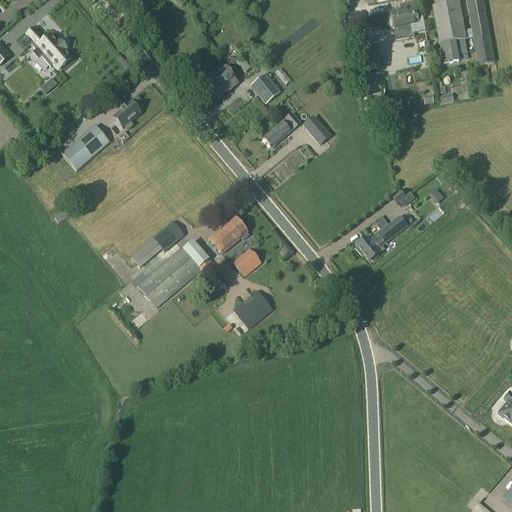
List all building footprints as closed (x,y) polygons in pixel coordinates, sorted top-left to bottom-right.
[(464,0),(477,67),(493,64),(481,0),(464,0)] [(399,11),(389,13),(390,21),(392,30),(393,30),(395,41),(412,38),(412,35),(423,33),(420,16),(415,17),(414,13),(419,12),(417,3),(398,6),(399,11)] [(438,46),(439,52),(436,52),(438,66),(442,65),(442,66),(467,61),(463,42),(465,41),(458,3),(430,8),(438,47),(438,46)] [(70,60),(63,53),(64,51),(58,44),(56,46),(50,38),(44,43),(44,42),(42,43),(32,32),(26,37),(27,38),(18,46),(24,53),(30,47),(34,52),(31,55),(37,61),(40,59),(49,69),(52,67),(57,72),(62,67),(63,68),(65,66),(64,65),(70,60)] [(380,71),(375,45),(354,49),(358,74),(380,71)] [(243,57),(235,64),(244,75),(253,68),(243,57)] [(211,90),(217,98),(225,91),(227,93),(236,85),(229,76),(230,75),(225,68),(216,76),(218,77),(209,85),(212,89),(211,90)] [(264,105),(278,94),(264,77),(250,88),(264,105)] [(450,86),(452,99),(464,98),(463,85),(450,86)] [(129,104),(112,119),(119,127),(122,130),(123,129),(126,132),(132,127),(129,124),(139,116),(129,104)] [(291,115),(284,122),(262,141),(270,150),(299,125),(291,115)] [(329,138),(312,119),(302,128),(318,147),(329,138)] [(108,144),(93,127),(60,157),(75,174),(108,144)] [(26,174),(33,168),(30,165),(23,170),(26,174)] [(53,220),(57,226),(70,217),(66,210),(53,220)] [(247,237),(246,235),(233,219),(208,241),(221,256),(240,240),(241,242),(247,237)] [(356,249),(354,250),(360,257),(361,256),(368,264),(370,262),(371,263),(377,259),(375,257),(382,252),(380,249),(405,228),(398,219),(387,227),(380,219),(373,224),(380,233),(372,240),(375,243),(371,247),(365,240),(355,248),(356,249)] [(153,240),(161,251),(164,254),(183,237),(172,224),(153,240)] [(180,249),(135,288),(155,311),(199,274),(205,281),(216,271),(208,261),(192,242),(182,251),(180,249)] [(231,265),(243,279),(260,265),(248,251),(231,265)] [(223,291),(232,287),(229,282),(220,286),(223,291)] [(238,307),(232,312),(247,332),(248,331),(272,312),(256,293),(251,296),(238,307)] [(118,300),(111,308),(117,313),(124,305),(118,300)] [(177,323),(164,328),(176,358),(189,354),(177,323)] [(227,326),(222,331),(225,335),(231,331),(231,330),(228,326),(227,326)] [(506,402),(509,403),(499,415),(511,425),(511,424),(511,423),(511,422),(511,421),(511,396),(506,402)]
